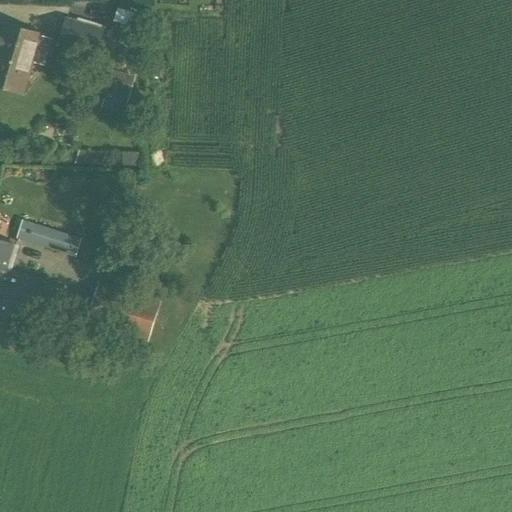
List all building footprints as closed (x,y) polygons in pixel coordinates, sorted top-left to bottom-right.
[(104,31),(66,19),(58,42),(97,54),(104,31)] [(39,34),(5,24),(0,39),(0,74),(25,82),(39,34)] [(34,224),(28,242),(76,257),(82,240),(34,224)] [(147,234),(136,268),(153,273),(164,239),(147,234)] [(15,247),(0,242),(0,292),(6,272),(15,247)] [(6,272),(0,292),(0,313),(1,314),(0,315),(0,325),(38,338),(53,287),(6,272)] [(99,283),(86,322),(148,342),(161,303),(99,283)]
